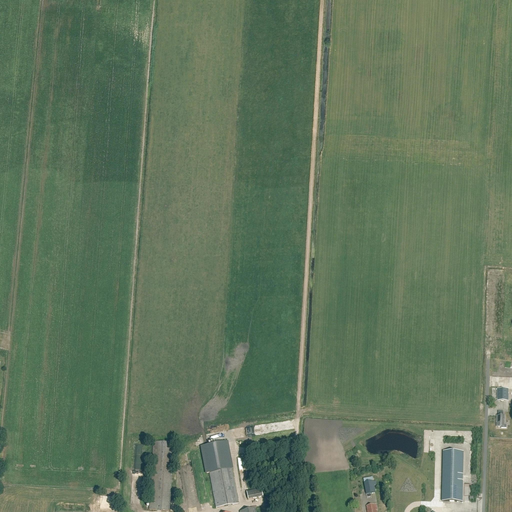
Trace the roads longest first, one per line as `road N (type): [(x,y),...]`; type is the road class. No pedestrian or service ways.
road 1 (track): [(232,453),(296,436),(322,0)]
road 2 (track): [(488,359),(499,0)]
